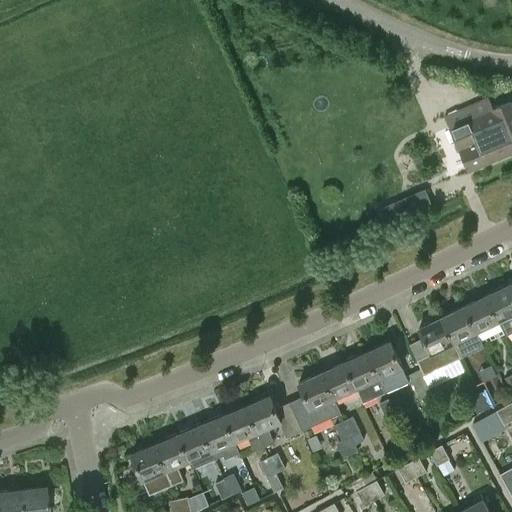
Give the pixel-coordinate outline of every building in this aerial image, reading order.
[(444,117),(449,127),(468,171),(511,152),(511,107),(509,101),(493,108),(488,98),(444,117)] [(425,189),(414,194),(420,209),(431,204),(425,189)] [(389,205),(378,209),(385,224),(396,220),(389,205)] [(511,289),(509,284),(486,295),(499,321),(506,335),(511,332),(511,289)] [(486,295),(464,306),(477,332),(499,321),(486,295)] [(464,306),(442,317),(462,357),(484,346),(477,332),(464,306)] [(410,346),(421,368),(424,375),(462,357),(442,317),(419,328),(425,339),(410,346)] [(367,351),(386,392),(409,382),(402,368),(390,341),(367,351)] [(367,351),(345,362),(357,388),(363,403),(386,392),(367,351)] [(345,362),(322,372),(334,398),(357,388),(345,362)] [(434,396),(424,375),(421,368),(410,373),(423,401),(434,396)] [(305,395),(290,402),(303,430),(341,413),(334,398),(322,372),(299,382),(305,395)] [(479,393),(487,409),(496,404),(488,388),(479,393)] [(477,413),(487,409),(479,393),(470,397),(477,413)] [(269,395),(247,405),(265,447),(275,442),(268,427),(281,422),(287,437),(303,430),(290,402),(275,409),(269,395)] [(390,422),(398,418),(389,398),(380,402),(390,422)] [(247,405),(224,414),(235,441),(248,436),(254,451),(265,447),(247,405)] [(504,424),(511,419),(511,415),(506,405),(497,410),(504,424)] [(224,414),(201,424),(213,451),(235,441),(224,414)] [(344,420),(355,444),(365,439),(354,415),(344,420)] [(358,450),(355,444),(344,420),(336,424),(343,440),(338,442),(344,456),(358,450)] [(201,424),(178,434),(189,461),(193,468),(207,463),(204,454),(213,451),(201,424)] [(178,434),(155,444),(172,485),(184,480),(178,465),(189,461),(178,434)] [(317,434),(307,439),(313,451),(322,447),(317,434)] [(149,495),(172,485),(155,444),(131,454),(149,495)] [(430,451),(438,465),(450,459),(442,445),(430,451)] [(276,473),(277,472),(286,468),(278,452),(269,457),(276,473)] [(276,473),(269,457),(260,461),(274,491),(283,487),(277,472),(276,473)] [(409,463),(416,477),(427,471),(419,457),(409,463)] [(406,482),(416,477),(409,463),(398,468),(406,482)] [(511,467),(500,474),(511,495),(511,467)] [(225,478),(232,494),(241,490),(234,474),(225,478)] [(223,499),(232,494),(225,478),(215,483),(223,499)] [(367,486),(374,500),(385,494),(377,480),(367,486)] [(18,489),(21,511),(47,511),(44,486),(18,489)] [(364,505),(374,500),(367,486),(356,491),(364,505)] [(254,487),(243,492),(248,504),(260,498),(254,487)] [(21,511),(18,489),(0,491),(0,511),(21,511)] [(179,502),(181,511),(191,511),(188,496),(178,499),(179,502)] [(462,510),(462,511),(490,511),(483,498),(462,510)] [(170,511),(181,511),(179,502),(178,499),(169,500),(170,511)] [(325,508),(326,511),(340,511),(335,503),(325,508)]
